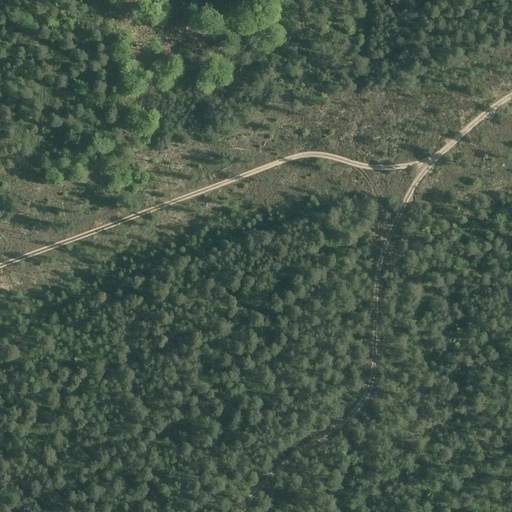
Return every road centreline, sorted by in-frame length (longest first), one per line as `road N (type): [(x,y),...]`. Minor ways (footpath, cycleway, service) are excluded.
road 1 (track): [(511,95),(425,164),(400,208),(377,267),(371,389),(356,413),(283,461),(241,511)]
road 2 (track): [(425,164),(360,167),(304,154),(0,262)]
